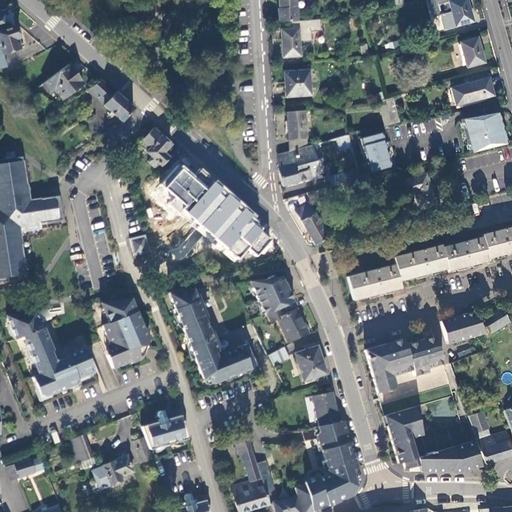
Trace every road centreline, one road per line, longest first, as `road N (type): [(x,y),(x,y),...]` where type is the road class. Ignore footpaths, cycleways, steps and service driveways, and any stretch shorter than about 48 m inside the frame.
road 1 (residential): [(255,0),(264,170),(246,193)]
road 2 (residential): [(511,286),(337,339)]
road 3 (primary): [(246,193),(304,264),(337,339)]
road 4 (primary): [(29,0),(150,106)]
road 5 (primary): [(337,339),(384,488)]
road 6 (residential): [(176,370),(36,428)]
road 7 (residential): [(150,106),(107,169),(122,241)]
road 8 (residential): [(122,241),(176,370)]
road 9 (primary): [(150,106),(246,193)]
